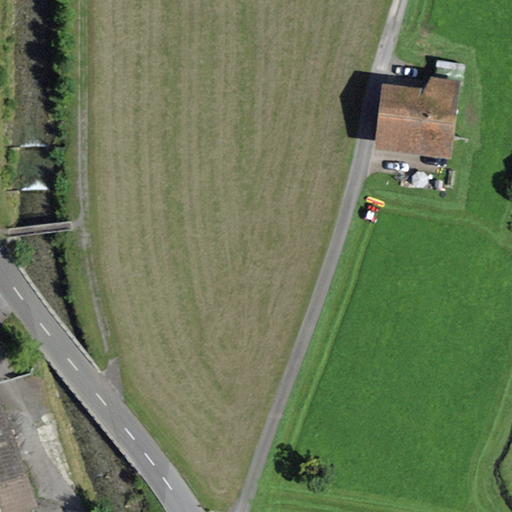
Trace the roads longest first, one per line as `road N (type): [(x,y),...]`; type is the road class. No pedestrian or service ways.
road 1 (track): [(110,410),(114,374),(84,226),(83,0)]
road 2 (tertiary): [(186,511),(0,269)]
